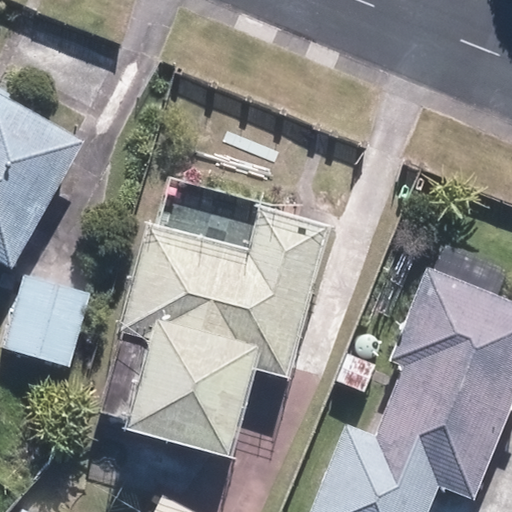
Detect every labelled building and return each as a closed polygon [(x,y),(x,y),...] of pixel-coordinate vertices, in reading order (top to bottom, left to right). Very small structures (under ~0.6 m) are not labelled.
[(0,262),(10,268),(81,141),(10,102),(13,97),(0,89),(0,262)] [(285,377),(325,225),(257,207),(246,249),(146,223),(117,333),(147,341),(126,422),(226,449),(248,367),(285,377)] [(472,499),(511,398),(511,299),(426,266),(387,362),(401,368),(375,434),(343,422),(307,511),(425,511),(437,485),(472,499)] [(69,365),(88,292),(23,276),(4,349),(69,365)] [(376,364),(346,352),(335,381),(365,392),(376,364)] [(0,472),(35,434),(0,403),(0,472)] [(197,511),(163,494),(153,511),(197,511)]
